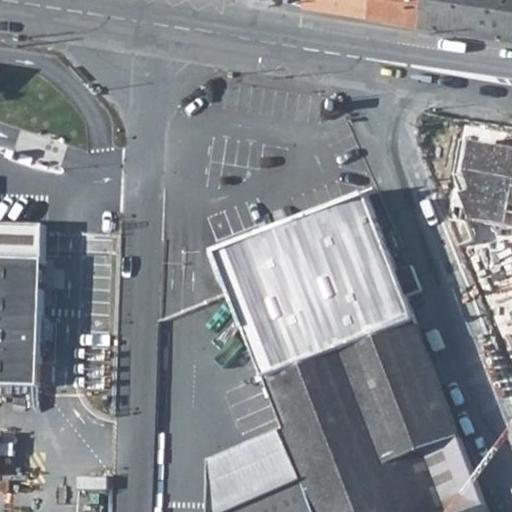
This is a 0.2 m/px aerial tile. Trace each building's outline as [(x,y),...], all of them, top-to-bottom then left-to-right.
[(305,0),(305,7),(368,17),(370,0),(305,0)] [(425,0),(370,0),(368,17),(421,25),(425,0)] [(511,0),(425,0),(421,25),(511,38),(511,0)] [(0,73),(0,83),(9,75),(0,73)] [(511,149),(465,141),(459,175),(478,222),(511,227),(511,149)] [(310,481),(304,483),(315,511),(491,511),(490,508),(479,511),(428,511),(409,461),(423,455),(465,439),(410,298),(413,297),(404,272),(400,274),(371,200),(297,228),(285,196),(271,190),(252,197),(245,210),(257,243),(224,254),(238,290),(292,432),(310,481)] [(0,222),(0,258),(45,261),(46,225),(0,222)] [(0,385),(40,387),(45,261),(0,258),(0,385)] [(415,268),(404,272),(413,297),(424,293),(415,268)] [(215,462),(212,511),(236,511),(304,483),(310,481),(292,432),(215,462)] [(445,511),(423,455),(409,461),(428,511),(445,511)] [(315,511),(304,483),(236,511),(315,511)]
